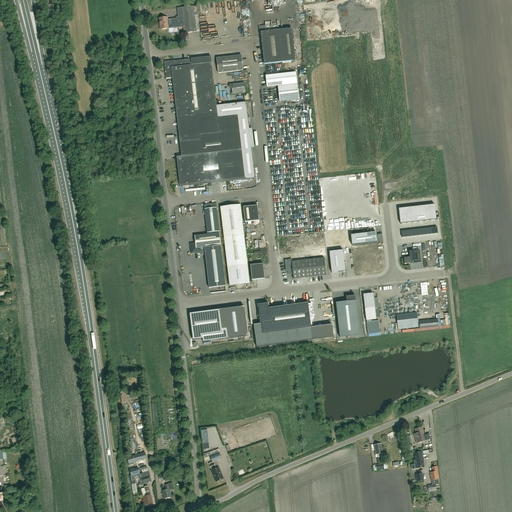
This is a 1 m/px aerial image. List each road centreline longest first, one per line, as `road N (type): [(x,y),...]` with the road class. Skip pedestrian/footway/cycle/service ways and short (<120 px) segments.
road 1 (trunk): [(113,511),(75,236),(36,58)]
road 2 (unclassified): [(196,500),(220,500),(511,373)]
road 3 (unclassified): [(266,190),(250,46),(147,54)]
road 4 (unclassified): [(196,500),(176,304)]
road 5 (unclassified): [(164,203),(147,54)]
